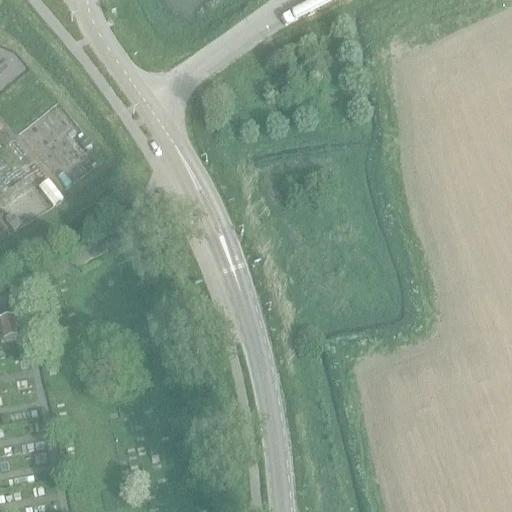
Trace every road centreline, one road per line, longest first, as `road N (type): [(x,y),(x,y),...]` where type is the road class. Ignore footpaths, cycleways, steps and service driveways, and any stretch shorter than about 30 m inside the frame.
road 1 (tertiary): [(280,511),(270,400),(232,267)]
road 2 (unclassified): [(147,100),(298,0)]
road 3 (tertiary): [(232,267),(208,187),(179,149)]
road 4 (tertiary): [(179,149),(192,197),(232,267)]
